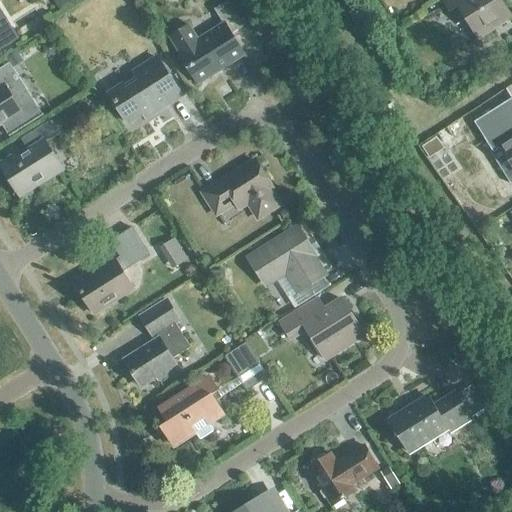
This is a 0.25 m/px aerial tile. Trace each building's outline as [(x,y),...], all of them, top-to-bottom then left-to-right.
[(244,25),(228,0),(215,8),(224,23),(198,39),(189,25),(171,36),(180,51),(178,52),(198,83),(244,54),(232,33),(244,25)] [(490,22),(509,10),(502,0),(443,0),(449,11),(458,6),(478,39),(494,29),(490,22)] [(0,49),(8,44),(0,31),(0,25),(8,20),(0,7),(0,49)] [(18,51),(7,58),(13,67),(24,61),(18,51)] [(156,110),(181,94),(157,57),(133,72),(135,77),(109,93),(127,122),(154,105),(156,110)] [(0,125),(4,122),(11,133),(8,135),(9,136),(44,114),(43,113),(39,115),(19,84),(17,85),(5,65),(0,68),(0,125)] [(511,97),(475,121),(486,139),(494,152),(500,148),(506,157),(497,163),(508,180),(511,178),(511,97)] [(389,116),(397,110),(392,102),(384,107),(389,116)] [(17,154),(0,164),(11,181),(15,178),(22,190),(33,183),(34,186),(48,178),(46,175),(57,168),(49,156),(53,154),(45,141),(58,133),(49,120),(21,138),(29,150),(19,157),(17,154)] [(466,125),(456,131),(461,139),(471,133),(466,125)] [(422,144),(429,155),(443,146),(436,134),(422,144)] [(258,217),(279,204),(269,188),(272,187),(255,160),(203,192),(217,214),(235,202),(239,208),(248,202),(258,217)] [(122,271),(149,254),(132,227),(110,241),(120,256),(76,284),(94,312),(133,288),(122,271)] [(309,284),(323,275),(310,255),(314,253),(298,228),(250,258),(265,283),(286,270),(298,290),(291,295),(298,306),(315,294),(309,284)] [(324,310),(317,297),(280,320),(291,338),(306,328),(326,359),(363,335),(350,314),(351,313),(342,298),(324,310)] [(173,358),(191,347),(175,322),(180,319),(167,299),(140,316),(153,336),(157,333),(159,337),(126,358),(133,370),(131,372),(141,387),(157,377),(158,379),(178,366),(173,358)] [(246,342),(225,355),(248,390),(268,377),(246,342)] [(209,422),(223,414),(215,401),(222,397),(209,377),(160,408),(181,440),(195,432),(199,438),(213,429),(209,422)] [(450,432),(473,418),(458,393),(436,407),(429,397),(414,406),(412,403),(394,414),(397,417),(389,422),(407,451),(422,442),(424,446),(436,439),(433,434),(447,426),(450,432)] [(331,453),(308,468),(333,506),(356,492),(351,485),(378,468),(364,445),(337,462),(331,453)] [(389,468),(380,473),(391,490),(400,485),(389,468)] [(285,511),(273,491),(238,511),(285,511)]
